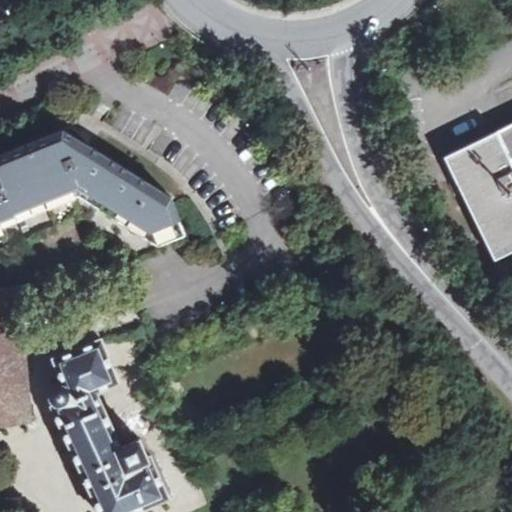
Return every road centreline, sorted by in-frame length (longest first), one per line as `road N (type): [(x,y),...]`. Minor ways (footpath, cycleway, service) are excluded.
road 1 (unclassified): [(174,292),(265,249),(227,166),(147,102),(83,65),(0,107)]
road 2 (secondary): [(255,34),(305,127),(384,228)]
road 3 (secondary): [(384,228),(349,121),(344,67),(351,29)]
road 4 (secondary): [(384,228),(511,372)]
